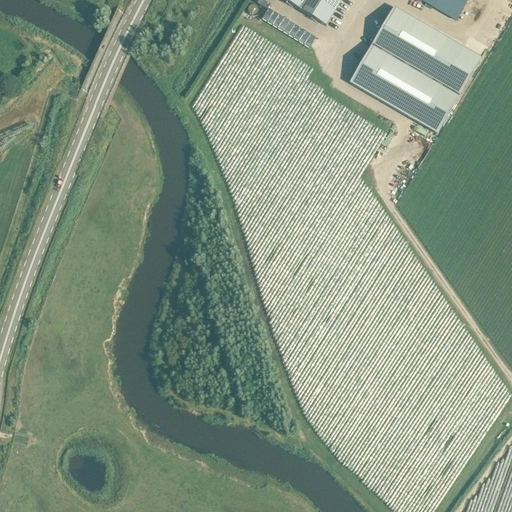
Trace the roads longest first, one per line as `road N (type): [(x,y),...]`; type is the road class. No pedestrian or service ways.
road 1 (tertiary): [(143,0),(39,243),(0,360)]
road 2 (unknown): [(393,207),(511,385)]
